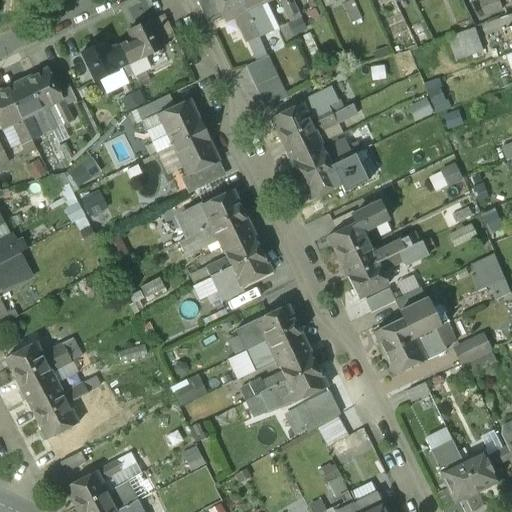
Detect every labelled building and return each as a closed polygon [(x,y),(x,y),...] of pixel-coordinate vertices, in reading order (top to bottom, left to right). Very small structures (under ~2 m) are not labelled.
[(196,0),(206,20),(221,13),(214,0),(196,0)] [(240,0),(214,0),(221,13),(225,22),(236,16),(246,12),(240,0)] [(266,2),(265,0),(240,0),(246,12),(255,8),(266,2)] [(297,13),(290,0),(279,0),(288,18),(297,13)] [(255,8),(246,12),(256,33),(261,30),(265,28),(255,8)] [(246,12),(236,16),(246,37),(256,33),(246,12)] [(297,13),(288,18),(291,24),(300,20),(297,13)] [(174,36),(164,14),(153,19),(163,41),(174,36)] [(149,20),(127,30),(132,39),(119,45),(128,64),(137,59),(140,57),(142,59),(163,49),(149,20)] [(474,28),(448,38),(454,54),(480,45),(474,28)] [(261,30),(256,33),(260,41),(265,38),(261,30)] [(256,33),(246,37),(250,46),(260,41),(256,33)] [(260,41),(250,46),(257,62),(267,57),(260,41)] [(102,43),(80,53),(94,82),(116,72),(115,70),(120,67),(128,64),(119,45),(106,51),(102,43)] [(272,67),(267,57),(257,62),(246,67),(251,77),(272,67)] [(137,59),(128,64),(132,73),(141,69),(137,59)] [(128,64),(120,67),(124,77),(132,73),(128,64)] [(60,67),(48,72),(59,94),(70,88),(60,67)] [(272,67),(251,77),(256,87),(277,77),(272,67)] [(47,70),(26,80),(41,110),(52,105),(62,100),(59,94),(48,72),(47,70)] [(277,77),(256,87),(260,97),(281,87),(277,77)] [(438,79),(423,85),(435,113),(454,106),(447,90),(443,92),(438,79)] [(26,80),(7,89),(21,119),(30,115),(41,110),(26,80)] [(157,96),(149,80),(138,86),(146,102),(157,96)] [(281,87),(260,97),(265,108),(286,98),(281,87)] [(77,102),(70,88),(59,94),(62,100),(65,108),(77,102)] [(7,89),(0,92),(0,129),(12,124),(21,119),(7,89)] [(138,110),(143,122),(158,116),(175,107),(169,95),(138,110)] [(62,100),(52,105),(62,126),(72,121),(65,108),(62,100)] [(175,107),(158,116),(173,146),(203,132),(189,101),(175,107)] [(301,104),(270,119),(281,140),(311,125),(306,116),(301,104)] [(327,106),(306,116),(311,125),(332,115),(327,106)] [(341,111),(332,115),(336,123),(345,119),(341,111)] [(30,115),(21,119),(31,140),(40,136),(30,115)] [(332,115),(311,125),(315,134),(336,124),(336,123),(332,115)] [(21,119),(12,124),(22,145),(31,140),(21,119)] [(311,125),(281,140),(290,160),(320,145),(315,134),(311,125)] [(203,132),(173,146),(187,177),(188,177),(212,165),(218,163),(203,132)] [(336,138),(320,145),(326,156),(341,149),(336,138)] [(511,141),(500,146),(505,160),(511,157),(511,141)] [(355,142),(347,146),(351,155),(360,151),(355,142)] [(320,145),(290,160),(300,180),(330,165),(326,156),(320,145)] [(341,149),(326,156),(330,165),(351,155),(347,146),(341,149)] [(360,151),(351,155),(355,164),(364,160),(360,151)] [(351,155),(330,165),(340,186),(361,176),(355,164),(351,155)] [(41,158),(29,165),(37,178),(49,171),(41,158)] [(212,165),(188,177),(187,177),(181,180),(188,195),(219,180),(212,165)] [(330,165),(300,180),(310,201),(340,186),(330,165)] [(231,191),(201,206),(201,207),(207,218),(211,227),(242,213),(231,191)] [(378,203),(353,214),(357,222),(363,233),(387,221),(378,203)] [(201,207),(180,217),(186,229),(207,218),(201,207)] [(352,211),(330,222),(335,233),(357,222),(353,214),(352,211)] [(242,213),(211,227),(216,237),(219,244),(221,247),(251,233),(242,213)] [(207,218),(186,229),(190,238),(211,227),(207,218)] [(335,233),(327,237),(337,258),(367,243),(363,233),(357,222),(335,233)] [(211,227),(190,238),(195,247),(216,237),(211,227)] [(17,230),(7,235),(0,239),(0,241),(5,251),(10,260),(17,255),(28,250),(17,230)] [(251,233),(221,247),(226,259),(230,267),(261,252),(251,233)] [(216,237),(195,247),(198,253),(219,244),(216,237)] [(182,253),(195,247),(190,238),(178,244),(182,253)] [(367,243),(337,258),(347,278),(377,263),(372,253),(367,243)] [(394,243),(372,253),(377,263),(398,253),(394,243)] [(419,243),(398,253),(402,262),(423,252),(419,243)] [(5,251),(0,254),(0,264),(10,260),(5,251)] [(261,252),(230,267),(241,288),(242,288),(271,274),(261,252)] [(398,253),(377,263),(381,272),(392,267),(402,262),(398,253)] [(495,300),(511,292),(494,254),(471,265),(476,274),(471,277),(479,292),(489,287),(495,300)] [(13,278),(0,285),(0,291),(28,277),(17,255),(10,260),(17,274),(12,276),(13,278)] [(226,259),(205,269),(210,278),(230,267),(226,259)] [(10,260),(0,264),(0,285),(13,278),(12,276),(17,274),(10,260)] [(377,263),(347,278),(357,299),(387,284),(381,272),(377,263)] [(230,267),(210,278),(221,302),(243,291),(242,288),(241,288),(230,267)] [(392,267),(381,272),(387,284),(398,278),(392,267)] [(159,280),(140,289),(145,299),(164,290),(159,280)] [(387,289),(364,300),(370,313),(393,302),(387,289)] [(418,289),(394,300),(400,312),(424,300),(418,289)] [(424,300),(400,312),(403,318),(404,318),(414,339),(434,329),(437,328),(424,300)] [(0,303),(0,327),(17,318),(13,311),(6,315),(0,303)] [(287,306),(256,321),(266,342),(296,327),(287,306)] [(403,318),(374,332),(384,353),(414,339),(404,318),(403,318)] [(256,321),(236,331),(246,351),(266,342),(256,321)] [(437,328),(434,329),(439,338),(438,339),(442,347),(452,343),(443,325),(437,328)] [(296,327),(266,342),(271,351),(276,362),(306,347),(296,327)] [(434,329),(414,339),(418,348),(438,339),(439,338),(434,329)] [(456,346),(465,364),(491,351),(482,333),(456,346)] [(414,339),(384,353),(394,375),(424,360),(418,348),(414,339)] [(438,339),(418,348),(424,360),(444,351),(442,347),(438,339)] [(246,351),(245,352),(250,361),(271,351),(266,342),(246,351)] [(34,344),(5,359),(16,381),(45,365),(40,356),(34,344)] [(61,345),(40,356),(45,365),(66,354),(61,345)] [(306,347),(276,362),(281,372),(286,382),(316,367),(306,347)] [(491,351),(465,364),(470,374),(496,361),(491,351)] [(245,352),(237,356),(241,365),(250,361),(245,352)] [(66,354),(45,365),(50,374),(71,363),(66,354)] [(45,365),(16,381),(26,400),(56,385),(50,374),(45,365)] [(316,367),(286,382),(295,402),(296,403),(326,388),(316,367)] [(235,382),(245,402),(256,396),(252,387),(260,383),(255,372),(235,382)] [(281,372),(260,383),(265,392),(286,382),(281,372)] [(176,386),(183,402),(208,391),(200,375),(176,386)] [(96,378),(82,385),(87,394),(100,387),(96,378)] [(265,392),(260,395),(264,404),(268,412),(295,402),(286,382),(265,392)] [(252,387),(256,396),(260,395),(265,392),(260,383),(252,387)] [(424,383),(405,392),(410,403),(429,394),(424,383)] [(56,385),(26,400),(36,420),(66,405),(61,395),(56,385)] [(82,385),(61,395),(66,405),(87,394),(82,385)] [(100,387),(87,394),(91,403),(105,395),(100,387)] [(328,392),(306,403),(318,427),(336,417),(339,415),(328,392)] [(87,394),(66,405),(70,413),(91,403),(87,394)] [(105,395),(91,403),(99,418),(113,410),(105,395)] [(264,404),(260,395),(256,396),(245,402),(249,411),(264,404)] [(306,403),(295,408),(307,433),(316,428),(318,427),(306,403)] [(66,405),(36,420),(47,440),(76,425),(70,413),(66,405)] [(318,427),(316,428),(329,453),(350,441),(336,417),(318,427)] [(73,437),(51,448),(59,462),(80,452),(73,437)] [(432,454),(436,462),(457,452),(454,445),(432,454)] [(502,449),(485,457),(490,468),(507,459),(502,449)] [(80,452),(59,462),(65,474),(86,463),(80,452)] [(457,452),(436,462),(440,472),(461,462),(457,452)] [(482,452),(461,462),(476,492),(496,482),(490,468),(485,457),(482,452)] [(116,462),(95,473),(100,483),(121,472),(116,462)] [(461,462),(440,472),(454,502),(476,492),(461,462)] [(333,463),(319,470),(333,496),(340,493),(347,506),(354,503),(333,463)] [(95,473),(65,488),(76,508),(105,493),(100,483),(95,473)] [(126,482),(105,493),(114,511),(116,511),(136,502),(126,482)] [(114,511),(105,493),(76,508),(77,511),(114,511)] [(376,493),(354,503),(358,511),(361,511),(381,503),(376,493)] [(136,502),(116,511),(139,511),(141,511),(136,502)] [(347,506),(336,511),(358,511),(354,503),(347,506)] [(385,511),(381,503),(361,511),(385,511)]
